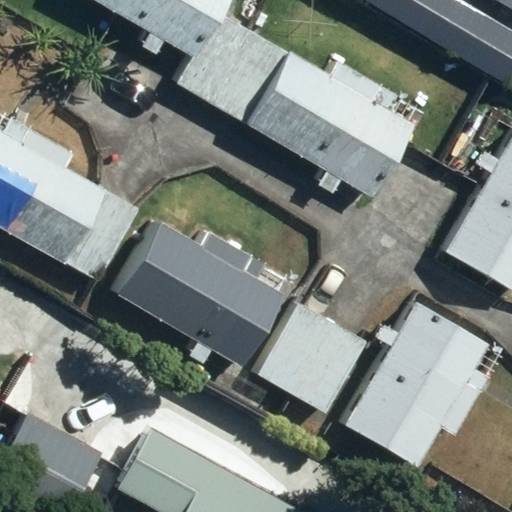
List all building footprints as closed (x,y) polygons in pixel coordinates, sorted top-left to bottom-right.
[(103,0),(116,7),(105,27),(163,61),(174,42),(198,57),(232,0),(103,0)] [(511,24),(471,0),(380,0),(511,78),(511,24)] [(359,61),(352,74),(293,39),(247,117),(318,159),(311,170),(337,185),(344,174),(374,191),(420,113),(401,102),(408,90),(359,61)] [(0,95),(0,217),(72,258),(115,180),(72,156),(80,140),(0,95)] [(511,281),(511,137),(448,241),(511,281)] [(207,219),(198,234),(158,212),(117,287),(246,359),(288,284),(297,269),(207,219)] [(418,466),(446,421),(457,428),(493,371),(482,364),(497,339),(422,291),(342,418),(418,466)] [(371,339),(302,293),(255,364),(324,410),(371,339)] [(30,402),(0,456),(0,480),(57,511),(73,511),(110,447),(30,402)] [(174,511),(172,511),(316,511),(155,415),(118,477),(174,511)]
